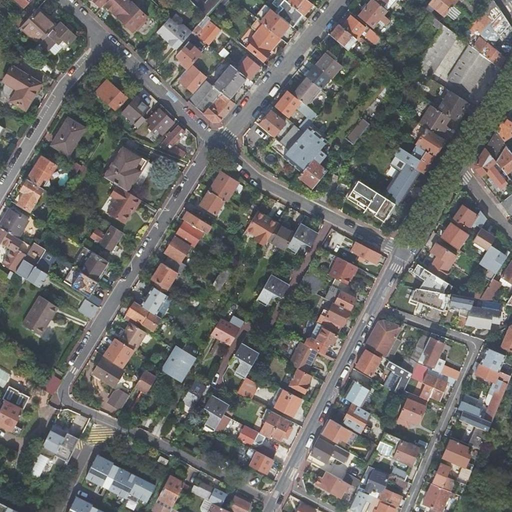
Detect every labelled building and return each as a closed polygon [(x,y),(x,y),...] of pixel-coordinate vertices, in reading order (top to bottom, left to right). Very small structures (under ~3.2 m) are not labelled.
[(13,0),(25,10),(34,0),(13,0)] [(107,0),(104,4),(118,17),(125,24),(132,31),(135,28),(137,30),(147,20),(145,18),(146,17),(133,3),(135,0),(107,0)] [(219,0),(207,0),(205,3),(201,0),(196,0),(193,4),(206,17),(206,16),(219,0)] [(277,8),(274,12),(289,25),(292,28),(298,22),(303,16),(288,3),(284,0),(274,0),(271,3),(277,8)] [(290,0),(288,3),(303,16),(308,10),(312,4),(307,0),(290,0)] [(383,15),(386,11),(382,7),(377,3),(373,0),(372,0),(368,6),(363,12),(358,17),(372,28),(379,20),(384,24),(388,20),(383,15)] [(386,1),(382,7),(386,11),(395,0),(387,0),(386,1)] [(457,1),(455,0),(431,0),(429,3),(435,9),(442,15),(443,16),(444,17),(446,15),(453,7),(457,1)] [(435,9),(429,3),(427,5),(423,10),(430,15),(435,9)] [(266,5),(256,18),(258,20),(279,37),(284,31),(289,25),(274,12),(266,5)] [(460,13),(453,7),(446,15),(454,21),(460,13)] [(38,9),(32,16),(21,27),(39,45),(53,29),(56,26),(47,18),(38,9)] [(28,13),(15,26),(19,29),(21,27),(32,16),(28,13)] [(346,22),(342,27),(351,35),(366,48),(368,45),(358,37),(361,33),(365,29),(350,17),(346,22)] [(176,25),(169,18),(157,32),(168,42),(168,44),(171,47),(174,50),(176,50),(184,41),(191,33),(183,25),(176,25)] [(279,37),(258,20),(251,27),(257,32),(252,39),(254,41),(247,48),(263,61),(270,54),(268,52),(271,48),(275,43),(274,43),(279,37)] [(208,21),(196,36),(207,45),(213,38),(220,31),(208,21)] [(39,45),(36,48),(41,53),(45,49),(54,39),(64,49),(76,37),(73,35),(71,33),(74,30),(72,29),(72,28),(70,26),(70,27),(68,25),(66,27),(61,23),(54,30),(53,29),(39,45)] [(15,26),(13,25),(10,29),(15,34),(19,29),(15,26)] [(335,31),(330,36),(342,46),(351,35),(342,27),(339,25),(335,31)] [(364,36),(369,29),(366,27),(365,29),(361,33),(364,36)] [(377,46),(382,40),(369,29),(364,36),(377,46)] [(448,29),(415,70),(418,71),(430,79),(433,74),(457,36),(448,29)] [(191,65),(201,53),(188,43),(177,56),(182,61),(180,63),(184,66),(187,69),(191,65)] [(472,48),(470,46),(448,80),(469,94),(490,62),(472,48)] [(224,49),(219,55),(223,59),(228,52),(224,49)] [(326,53),(316,66),(331,78),(332,79),(342,66),(335,61),(337,59),(328,51),(327,54),(326,53)] [(25,59),(36,67),(40,62),(30,54),(25,59)] [(247,58),(237,70),(246,78),(249,80),(254,74),(259,68),(247,58)] [(193,66),(191,65),(187,69),(178,79),(180,81),(193,66)] [(216,84),(209,77),(206,80),(221,93),(229,99),(237,89),(246,78),(237,70),(231,65),(216,84)] [(311,71),(306,77),(308,78),(321,90),(331,78),(316,66),(315,65),(311,71)] [(42,84),(13,66),(3,81),(17,90),(11,101),(26,111),(42,84)] [(193,66),(180,81),(187,87),(193,93),(206,78),(193,66)] [(300,87),(293,96),(301,102),(305,105),(306,103),(308,104),(310,103),(321,90),(308,78),(300,87)] [(116,110),(127,98),(117,89),(107,80),(96,93),(116,110)] [(221,93),(206,80),(188,101),(212,123),(219,122),(234,105),(220,93),(221,93)] [(462,113),(468,103),(451,92),(439,111),(449,118),(456,122),(462,113)] [(305,105),(301,102),(299,103),(288,93),(283,99),(278,105),(279,106),(278,108),(287,116),(289,114),(290,115),(296,108),(308,119),(300,130),(304,133),(310,125),(318,116),(307,107),(305,105)] [(123,113),(135,124),(149,108),(143,103),(137,97),(123,113)] [(363,108),(358,104),(351,113),(355,117),(363,108)] [(443,129),(449,118),(439,111),(432,107),(420,124),(427,129),(440,138),(443,134),(445,130),(443,129)] [(162,135),(173,123),(166,116),(159,109),(148,121),(152,125),(149,128),(155,134),(158,131),(162,135)] [(274,136),(285,123),(271,112),(265,118),(260,124),(274,136)] [(86,128),(69,118),(52,146),(68,156),(86,128)] [(367,129),(370,125),(364,120),(348,138),(347,139),(354,144),(362,135),(367,129)] [(504,120),(496,132),(504,142),(511,136),(511,125),(506,122),(504,120)] [(276,140),(289,151),(290,150),(302,135),(304,133),(300,130),(291,123),(276,140)] [(160,147),(182,157),(184,153),(174,147),(171,145),(177,140),(184,132),(181,130),(178,127),(171,135),(169,134),(167,136),(168,138),(160,147)] [(132,135),(136,137),(141,131),(138,128),(132,135)] [(371,132),(367,129),(362,135),(367,137),(371,132)] [(439,149),(444,140),(440,138),(427,129),(423,135),(420,140),(416,146),(420,148),(434,157),(439,149)] [(506,174),(511,168),(511,153),(503,143),(504,142),(496,132),(491,141),(486,149),(496,162),(506,174)] [(320,151),(323,148),(304,133),(302,135),(320,151)] [(309,165),(320,151),(302,135),(290,150),(289,151),(283,158),(291,164),(298,169),(302,173),(309,165)] [(277,152),(283,158),(289,151),(276,140),(275,139),(271,144),(268,148),(275,154),(277,152)] [(123,146),(104,176),(117,184),(118,185),(127,191),(147,161),(123,146)] [(401,148),(396,156),(409,165),(420,171),(423,174),(434,157),(420,148),(414,157),(401,148)] [(492,165),(496,162),(486,149),(485,149),(475,166),(475,168),(482,177),(487,173),(490,177),(488,180),(498,191),(507,184),(492,165)] [(327,156),(320,151),(309,165),(302,173),(299,177),(312,188),(318,180),(326,171),(319,165),(327,156)] [(42,156),(28,179),(40,186),(44,178),(48,181),(58,165),(42,156)] [(408,188),(420,171),(409,165),(396,156),(390,165),(401,172),(385,197),(396,204),(398,205),(408,188)] [(71,173),(76,176),(82,166),(78,164),(74,165),(71,170),(71,173)] [(238,182),(220,173),(209,191),(224,200),(226,201),(234,190),(238,183),(238,182)] [(18,204),(30,212),(44,189),(40,186),(28,179),(17,197),(21,199),(18,204)] [(377,192),(359,180),(354,189),(348,198),(357,204),(359,201),(368,207),(377,192)] [(243,186),(238,183),(234,190),(239,193),(243,186)] [(124,223),(140,199),(135,196),(127,191),(118,185),(117,184),(110,195),(116,199),(107,212),(124,223)] [(224,200),(209,191),(200,205),(215,215),(224,200)] [(385,197),(377,192),(368,207),(373,210),(377,213),(375,216),(384,222),(389,213),(396,204),(385,197)] [(505,210),(511,204),(511,195),(501,204),(505,210)] [(487,218),(480,211),(477,215),(462,205),(457,212),(451,222),(465,232),(469,225),(471,227),(474,224),(480,228),(481,228),(487,218)] [(0,226),(16,236),(18,237),(28,221),(10,210),(0,225),(0,226)] [(278,223),(257,210),(253,217),(245,230),(256,237),(254,240),(263,246),(267,241),(278,223)] [(206,234),(211,226),(188,211),(183,219),(185,220),(175,236),(190,245),(193,247),(203,232),(206,234)] [(458,250),(469,234),(465,232),(451,222),(444,232),(439,229),(437,232),(436,234),(458,250)] [(295,232),(278,223),(267,241),(284,250),(287,246),(295,232)] [(317,234),(299,223),(295,232),(287,246),(297,251),(301,244),(306,243),(311,245),(317,234)] [(24,259),(32,246),(18,237),(16,236),(0,226),(0,244),(0,245),(2,242),(12,249),(3,264),(16,272),(24,259)] [(115,245),(123,232),(112,226),(106,235),(96,229),(91,237),(101,243),(100,244),(111,251),(112,250),(115,252),(118,247),(115,245)] [(488,233),(481,228),(480,228),(473,241),(488,250),(491,245),(496,237),(488,233)] [(164,264),(178,273),(180,274),(185,266),(179,262),(190,245),(175,236),(165,253),(169,256),(164,264)] [(82,245),(93,252),(95,253),(98,247),(86,239),(82,245)] [(32,246),(24,259),(46,273),(54,259),(69,269),(63,280),(87,295),(85,298),(99,307),(103,300),(91,293),(98,282),(96,280),(81,271),(42,247),(34,242),(32,246)] [(380,254),(356,242),(352,251),(360,255),(358,259),(364,261),(366,258),(376,263),(380,254)] [(435,248),(432,253),(451,265),(457,256),(438,244),(435,248)] [(488,270),(484,277),(491,281),(493,278),(510,252),(507,251),(505,253),(504,255),(500,252),(500,251),(491,245),(488,250),(480,263),(479,264),(488,270)] [(81,271),(96,280),(108,261),(95,253),(93,252),(81,271)] [(451,265),(432,253),(429,256),(427,260),(433,264),(428,271),(441,279),(451,265)] [(466,270),(464,273),(470,277),(474,272),(476,268),(479,264),(462,254),(457,261),(459,262),(466,266),(467,267),(467,268),(466,270)] [(16,272),(27,279),(38,285),(46,273),(24,259),(16,272)] [(351,264),(344,260),(335,278),(353,287),(359,277),(361,278),(364,270),(359,268),(356,266),(351,264)] [(511,293),(511,260),(501,278),(511,284),(511,285),(510,289),(509,291),(511,293)] [(98,282),(99,282),(111,263),(108,261),(96,280),(98,282)] [(419,265),(414,262),(411,266),(409,270),(425,280),(420,289),(429,290),(443,293),(444,290),(448,283),(443,281),(443,282),(418,266),(419,265)] [(159,286),(157,289),(162,292),(164,289),(166,291),(178,273),(164,264),(162,263),(152,279),(158,283),(156,285),(159,286)] [(325,273),(310,265),(298,285),(316,294),(322,281),(321,280),(325,273)] [(223,266),(211,287),(214,290),(216,287),(219,289),(231,270),(223,266)] [(270,276),(257,297),(267,303),(271,296),(277,295),(281,297),(288,286),(270,276)] [(359,290),(353,287),(335,278),(331,284),(336,287),(334,292),(329,290),(325,298),(333,302),(349,311),(356,298),(359,290)] [(479,299),(490,302),(501,284),(499,282),(493,278),(491,281),(484,293),(479,299)] [(511,285),(511,284),(501,278),(499,282),(501,284),(510,289),(511,285)] [(157,289),(153,286),(141,305),(151,312),(155,314),(167,295),(162,292),(157,289)] [(196,299),(201,302),(208,291),(203,288),(196,299)] [(420,289),(417,288),(413,300),(445,311),(447,306),(451,294),(443,293),(429,290),(420,289)] [(475,299),(479,299),(484,293),(463,289),(461,292),(460,294),(459,296),(458,296),(475,299)] [(173,298),(167,295),(155,314),(161,317),(173,298)] [(458,296),(459,296),(452,295),(450,306),(461,308),(460,315),(461,315),(457,325),(464,328),(466,322),(468,317),(473,306),(473,304),(475,299),(458,296)] [(58,307),(40,296),(23,325),(41,336),(58,307)] [(77,309),(79,311),(91,318),(91,319),(99,307),(85,298),(84,298),(77,309)] [(141,305),(135,302),(128,314),(127,314),(123,319),(130,323),(132,324),(135,318),(143,324),(151,312),(141,305)] [(323,309),(316,322),(324,326),(333,330),(338,333),(349,311),(333,302),(328,311),(323,309)] [(185,306),(183,309),(191,314),(193,311),(185,306)] [(503,311),(473,306),(468,317),(466,322),(478,324),(478,326),(484,327),(484,325),(492,327),(493,322),(501,323),(503,311)] [(211,334),(211,335),(221,318),(220,318),(211,334)] [(221,318),(211,335),(230,345),(239,329),(221,318)] [(366,347),(387,359),(389,357),(386,355),(402,328),(384,321),(379,322),(372,335),(366,347)] [(146,332),(132,324),(130,323),(125,331),(127,332),(121,342),(133,349),(135,351),(146,332)] [(511,325),(510,327),(502,347),(511,351),(511,325)] [(332,332),(333,330),(324,326),(322,328),(316,340),(310,337),(306,338),(303,343),(307,345),(318,351),(324,354),(328,346),(329,343),(332,345),(337,335),(332,332)] [(445,344),(430,337),(424,350),(423,351),(419,360),(424,362),(434,367),(435,365),(445,344)] [(119,341),(116,339),(104,356),(121,367),(133,349),(121,342),(119,341)] [(303,343),(300,342),(289,364),(307,373),(318,351),(307,345),(303,343)] [(248,371),(258,354),(241,344),(234,355),(238,357),(239,364),(236,370),(246,376),(248,371)] [(173,349),(162,368),(163,367),(164,367),(163,368),(169,371),(169,370),(184,379),(196,358),(175,346),(173,349)] [(423,351),(424,350),(418,347),(411,360),(418,363),(419,360),(423,351)] [(487,348),(481,364),(499,371),(506,356),(487,348)] [(372,376),(375,378),(377,375),(374,373),(382,359),(367,350),(361,359),(356,367),(372,376)] [(142,365),(147,368),(149,364),(151,360),(147,357),(142,365)] [(103,358),(92,374),(111,386),(121,369),(112,364),(103,358)] [(418,363),(411,360),(411,359),(406,370),(413,374),(418,363)] [(424,362),(419,360),(418,363),(430,368),(433,370),(434,367),(424,362)] [(409,382),(413,374),(406,370),(390,361),(386,367),(393,371),(392,372),(401,377),(395,392),(402,396),(405,390),(409,382)] [(462,401),(459,408),(470,413),(485,419),(492,422),(511,376),(499,371),(481,364),(476,362),(472,370),(477,372),(476,374),(494,382),(488,394),(485,401),(487,405),(489,406),(488,409),(486,414),(481,412),(482,410),(462,401)] [(430,368),(418,363),(413,374),(409,382),(405,390),(411,393),(428,400),(431,396),(441,400),(448,383),(428,373),(430,368)] [(443,369),(441,373),(457,380),(461,372),(444,365),(443,369)] [(312,377),(297,369),(289,385),(303,393),(312,377)] [(135,386),(146,393),(156,377),(145,370),(140,378),(135,386)] [(401,377),(392,372),(385,386),(391,390),(395,392),(401,377)] [(258,385),(245,377),(236,393),(249,400),(258,385)] [(193,409),(194,409),(206,386),(200,382),(201,380),(197,378),(183,402),(194,408),(193,409)] [(349,389),(344,398),(361,408),(372,388),(363,383),(362,385),(354,381),(349,389)] [(12,391),(21,393),(22,392),(8,386),(2,399),(3,399),(1,403),(2,403),(6,395),(12,391)] [(206,386),(194,409),(207,387),(206,386)] [(301,398),(283,389),(274,406),(292,416),(301,398)] [(108,403),(120,410),(124,404),(129,397),(119,390),(114,392),(108,403)] [(29,397),(21,393),(12,391),(6,395),(2,403),(3,404),(0,409),(0,425),(11,430),(22,409),(24,410),(29,397)] [(428,400),(411,393),(398,422),(409,426),(412,421),(418,424),(428,400)] [(465,394),(462,401),(482,410),(481,412),(486,414),(488,409),(476,404),(478,400),(465,394)] [(223,415),(228,407),(211,396),(203,408),(208,410),(210,415),(206,422),(216,428),(223,415)] [(371,413),(353,404),(348,414),(343,423),(360,433),(371,413)] [(287,427),(290,421),(271,411),(261,430),(260,433),(266,437),(270,438),(271,436),(280,440),(282,436),(287,439),(292,429),(287,427)] [(485,419),(470,413),(462,433),(476,439),(485,419)] [(230,418),(223,415),(216,428),(215,429),(221,433),(230,418)] [(349,430),(331,420),(326,427),(322,435),(337,443),(340,439),(352,446),(358,435),(349,430)] [(63,432),(65,430),(53,425),(32,468),(28,474),(38,479),(48,458),(52,460),(56,452),(64,437),(65,434),(63,432)] [(262,443),(266,437),(260,433),(244,425),(236,439),(249,445),(251,441),(259,445),(262,443)] [(68,462),(81,438),(67,431),(66,434),(65,434),(64,437),(56,452),(57,453),(55,456),(68,462)] [(385,432),(380,441),(394,447),(390,456),(412,465),(420,447),(385,432)] [(349,452),(335,445),(334,447),(320,439),(316,447),(311,454),(326,462),(330,455),(344,462),(349,452)] [(466,484),(472,469),(466,467),(471,455),(466,453),(468,447),(451,440),(443,458),(463,467),(457,481),(460,482),(466,484)] [(378,446),(376,451),(390,456),(394,447),(380,441),(378,446)] [(374,444),(366,462),(370,464),(376,451),(378,446),(374,444)] [(258,447),(256,451),(272,459),(276,452),(262,445),(258,447)] [(266,473),(273,459),(272,459),(256,451),(249,464),(266,473)] [(97,455),(86,478),(102,486),(113,464),(114,463),(97,455)] [(109,489),(119,467),(113,464),(102,486),(109,489)] [(443,486),(447,476),(451,468),(441,464),(433,482),(443,486)] [(369,466),(365,473),(369,474),(371,476),(366,488),(365,490),(371,493),(370,495),(374,497),(378,499),(397,507),(401,497),(383,489),(387,480),(392,482),(392,483),(404,488),(407,482),(405,481),(392,476),(369,466)] [(119,467),(109,489),(136,503),(139,498),(147,502),(155,485),(119,467)] [(395,468),(392,476),(405,481),(408,474),(395,468)] [(343,480),(327,472),(323,479),(320,477),(318,480),(315,485),(340,498),(344,491),(347,493),(352,485),(343,480)] [(352,485),(358,489),(361,482),(347,474),(343,480),(352,485)] [(190,486),(169,475),(158,498),(152,509),(153,510),(153,509),(158,511),(170,511),(172,508),(174,504),(177,499),(183,488),(187,490),(190,486)] [(194,485),(192,487),(191,492),(204,499),(208,501),(212,503),(221,507),(227,495),(214,489),(200,482),(198,487),(194,485)] [(453,493),(431,484),(423,504),(431,507),(429,511),(431,511),(442,511),(449,495),(451,496),(453,493)] [(370,495),(357,489),(356,493),(357,493),(349,509),(355,511),(361,511),(368,499),(372,501),(374,497),(370,495)] [(77,496),(69,511),(89,511),(92,506),(93,505),(77,496)] [(251,504),(235,496),(228,509),(234,511),(246,511),(248,509),(251,510),(252,506),(250,505),(251,504)] [(377,503),(378,499),(374,497),(372,501),(368,510),(371,511),(375,511),(376,510),(378,511),(381,505),(377,503)] [(202,511),(207,511),(212,503),(208,501),(204,499),(200,507),(200,510),(202,511)] [(395,511),(397,507),(378,499),(377,503),(381,505),(378,511),(376,510),(375,511),(395,511)] [(231,511),(221,507),(212,503),(207,511),(231,511)]
